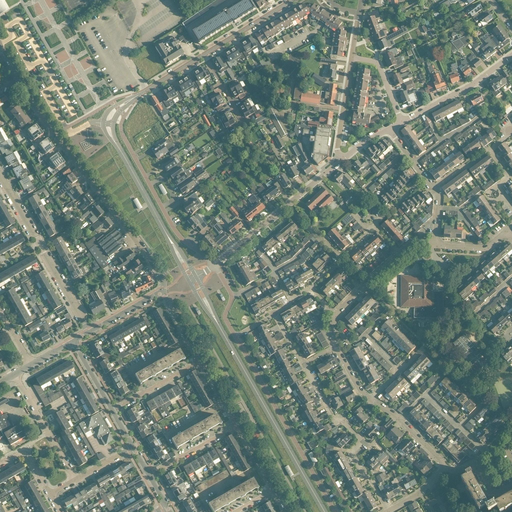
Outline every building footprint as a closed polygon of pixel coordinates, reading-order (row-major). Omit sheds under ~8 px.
[(3,0),(0,0),(0,13),(8,9),(3,0)] [(198,28),(192,32),(193,34),(198,42),(200,44),(202,43),(205,41),(205,40),(208,38),(210,37),(213,35),(215,34),(219,32),(221,31),(224,29),(226,27),(229,25),(231,24),(232,24),(232,23),(234,22),(235,23),(241,20),(241,19),(257,9),(250,0),(244,0),(243,1),(244,2),(245,3),(229,13),(228,11),(227,10),(224,12),(224,13),(225,14),(199,30),(198,29),(198,28)] [(260,8),(265,5),(265,4),(264,3),(265,2),(264,0),(255,0),(260,8)] [(307,16),(310,14),(310,5),(310,7),(307,8),(305,4),(300,7),(300,8),(300,10),(299,11),(304,18),(308,16),(307,16)] [(312,16),(315,19),(320,11),(319,10),(320,9),(320,8),(315,4),(312,8),(310,7),(310,5),(310,14),(312,16)] [(474,17),(473,18),(478,16),(479,15),(478,13),(483,9),(480,6),(476,9),(474,7),(466,12),(468,15),(470,14),(472,17),(473,16),(474,17)] [(300,21),(304,18),(299,11),(297,12),(296,10),(295,10),(291,13),(296,21),(299,19),(300,21)] [(322,12),(320,11),(315,19),(319,21),(323,23),(329,14),(323,10),(322,12)] [(367,19),(370,28),(378,25),(376,19),(380,18),(377,10),(373,12),(368,14),(370,13),(371,18),(367,19)] [(451,18),(462,13),(461,10),(450,16),(451,18)] [(292,23),(296,21),(291,13),(286,16),(286,17),(287,18),(285,19),(290,27),(293,25),(292,23)] [(479,16),(478,16),(473,18),(476,22),(480,19),(482,21),(480,22),(483,26),(488,24),(487,23),(493,19),(491,16),(492,15),(491,13),(488,15),(488,14),(483,17),(481,15),(479,16)] [(325,25),(329,28),(334,20),(332,19),(334,17),(329,14),(323,23),(326,25),(325,25)] [(286,29),(290,27),(285,19),(283,20),(282,19),(281,19),(276,22),(281,30),(285,28),(286,29)] [(336,21),(334,20),(329,28),(333,30),(335,31),(342,28),(340,27),(343,23),(338,20),(337,20),(336,21)] [(278,32),(281,30),(276,22),(272,25),(271,26),(272,27),(271,28),(275,36),(279,34),(278,32)] [(380,30),(378,25),(370,28),(368,30),(369,32),(371,32),(373,36),(375,41),(378,40),(380,39),(387,36),(384,29),(380,30)] [(497,28),(493,30),(494,31),(497,35),(500,33),(502,35),(505,33),(500,26),(497,28)] [(262,30),(268,40),(269,40),(268,38),(271,36),(272,38),(275,36),(271,28),(269,29),(268,27),(267,27),(262,30)] [(334,34),(333,40),(342,41),(343,38),(345,38),(346,38),(346,32),(342,31),(342,28),(335,31),(335,34),(334,34)] [(383,41),(379,43),(382,50),(393,46),(392,46),(390,41),(402,35),(401,34),(404,32),(403,29),(400,30),(384,39),(382,40),(383,41)] [(265,42),(268,40),(262,30),(255,35),(260,43),(264,41),(265,42)] [(192,40),(188,33),(179,38),(181,42),(184,40),(186,44),(192,40)] [(509,38),(505,33),(502,35),(500,33),(497,35),(494,38),(491,40),(497,47),(500,45),(498,42),(501,40),(505,46),(510,42),(508,39),(509,38)] [(176,60),(182,56),(185,54),(181,49),(183,48),(181,45),(179,42),(178,43),(174,37),(173,37),(174,38),(172,40),(171,38),(168,40),(168,41),(162,44),(161,42),(156,45),(157,46),(158,48),(157,49),(167,65),(173,61),(172,60),(175,59),(176,60)] [(462,38),(459,39),(464,46),(463,47),(464,48),(470,43),(465,37),(462,38)] [(489,37),(484,41),(488,45),(485,48),(487,51),(491,56),(496,52),(494,49),(497,47),(491,40),(489,38),(489,37)] [(250,38),(247,41),(253,51),(258,48),(259,50),(260,51),(261,53),(263,51),(262,48),(258,43),(256,44),(252,38),(251,39),(250,38)] [(455,42),(452,43),(457,50),(458,51),(463,47),(464,46),(459,39),(455,42)] [(342,42),(342,41),(333,40),(333,43),(335,43),(335,47),(332,46),(332,50),(343,52),(345,43),(344,42),(342,42)] [(248,54),(253,51),(247,41),(243,43),(243,44),(242,45),(246,51),(243,52),(246,58),(249,56),(248,54)] [(491,56),(487,51),(485,48),(482,50),(476,43),(472,46),(480,56),(482,54),(487,60),(491,56)] [(389,50),(391,54),(384,56),(387,62),(394,59),(393,56),(399,53),(396,47),(389,50)] [(234,48),(230,51),(236,60),(236,61),(237,61),(242,58),(243,60),(246,58),(242,53),(240,54),(236,48),(235,49),(234,48)] [(434,62),(439,60),(434,48),(429,51),(434,62)] [(342,57),(343,52),(332,50),(332,51),(334,51),(333,55),(331,55),(330,58),(332,58),(337,59),(337,56),(342,57)] [(236,60),(230,51),(227,53),(227,54),(226,55),(229,61),(227,62),(230,68),(233,66),(231,63),(236,61),(236,60)] [(290,59),(282,68),(290,75),(298,66),(299,67),(302,63),(291,54),(288,57),(290,59)] [(468,58),(472,64),(476,68),(482,64),(478,59),(477,58),(474,54),(468,58)] [(394,59),(387,62),(389,68),(393,66),(395,65),(397,68),(403,65),(401,60),(400,56),(394,59)] [(218,58),(214,61),(217,66),(221,73),(229,68),(226,63),(223,64),(220,58),(218,59),(218,58)] [(464,68),(461,70),(465,76),(466,76),(466,77),(467,77),(469,75),(468,74),(471,72),(468,67),(470,65),(465,59),(462,62),(461,65),(464,68)] [(430,62),(427,63),(429,68),(428,68),(430,74),(434,83),(431,84),(427,86),(428,88),(430,93),(434,92),(434,91),(436,90),(437,91),(442,89),(437,75),(436,75),(432,66),(430,62)] [(451,70),(452,72),(448,74),(452,84),(460,81),(457,75),(460,74),(456,63),(451,65),(453,69),(451,70)] [(401,73),(410,69),(408,65),(399,69),(401,73)] [(434,65),(432,66),(436,75),(437,75),(442,89),(443,89),(443,90),(447,89),(446,87),(442,77),(441,76),(440,72),(438,72),(438,71),(437,71),(437,69),(435,70),(434,66),(434,65)] [(328,75),(328,78),(336,79),(337,76),(337,75),(337,73),(337,72),(333,71),(333,66),(329,66),(328,75)] [(205,79),(204,79),(205,80),(211,77),(205,67),(203,68),(199,70),(205,79)] [(369,77),(370,74),(370,71),(361,69),(360,73),(358,73),(357,77),(366,79),(367,77),(369,77)] [(204,79),(205,79),(199,70),(195,72),(196,73),(194,74),(198,80),(196,82),(199,87),(202,85),(200,82),(204,79)] [(397,75),(392,77),(394,81),(408,76),(412,74),(411,72),(407,73),(401,76),(400,73),(397,75)] [(315,74),(311,79),(311,80),(322,87),(323,86),(322,86),(326,81),(325,80),(317,75),(315,74)] [(408,76),(394,81),(396,86),(404,83),(403,80),(409,78),(409,79),(413,77),(412,74),(408,76)] [(187,78),(183,80),(189,90),(194,87),(195,89),(198,87),(195,82),(192,84),(188,77),(187,78)] [(358,86),(368,87),(369,81),(366,81),(366,79),(357,77),(357,82),(359,82),(358,86)] [(497,78),(495,80),(501,88),(506,84),(508,88),(511,86),(506,78),(504,80),(501,77),(498,79),(497,78)] [(180,83),(178,84),(182,90),(179,91),(183,97),(186,95),(187,97),(191,94),(191,93),(189,90),(183,80),(179,82),(180,83)] [(501,88),(495,80),(490,84),(493,89),(490,90),(495,97),(500,93),(498,90),(501,88)] [(230,89),(232,93),(243,88),(240,82),(238,83),(237,81),(231,83),(233,86),(230,88),(231,89),(230,89)] [(339,95),(336,94),(338,86),(330,84),(329,93),(339,95)] [(334,106),(337,106),(339,95),(329,93),(322,92),(321,92),(321,96),(317,95),(316,95),(307,93),(303,93),(304,89),(304,87),(296,86),(296,89),(295,89),(294,100),(301,101),(301,102),(319,105),(320,104),(329,105),(334,106)] [(356,89),(355,92),(355,94),(364,95),(364,93),(367,94),(368,87),(358,86),(358,90),(356,89)] [(167,90),(173,100),(178,97),(180,101),(183,99),(178,91),(176,93),(172,87),(171,88),(170,87),(167,90)] [(246,93),(243,88),(232,93),(234,97),(235,97),(236,98),(239,97),(240,99),(245,96),(244,94),(246,93)] [(173,100),(167,90),(163,92),(163,93),(162,94),(166,100),(163,101),(167,107),(169,105),(168,103),(173,100)] [(404,92),(400,94),(401,99),(415,93),(415,94),(418,92),(417,90),(414,91),(408,93),(407,91),(404,92)] [(208,96),(212,104),(223,98),(221,94),(220,95),(219,93),(216,95),(215,92),(208,96)] [(415,93),(401,99),(403,104),(407,102),(408,106),(418,102),(415,94),(415,93)] [(364,97),(364,95),(355,94),(354,98),(356,98),(356,102),(365,104),(366,97),(364,97)] [(480,95),(470,100),(473,106),(474,107),(484,102),(483,99),(480,95)] [(155,96),(150,99),(155,107),(156,106),(163,117),(169,113),(162,102),(160,104),(158,100),(155,96)] [(223,98),(212,104),(215,109),(216,109),(218,111),(223,108),(222,106),(225,104),(224,103),(225,102),(223,98)] [(243,105),(240,107),(241,108),(240,109),(242,113),(252,108),(251,108),(247,100),(242,103),(243,105)] [(459,101),(454,103),(457,111),(459,113),(464,111),(463,108),(459,101)] [(356,102),(355,106),(353,106),(352,110),(358,111),(358,113),(354,113),(353,122),(357,123),(357,125),(365,126),(365,124),(369,125),(370,125),(370,120),(371,115),(365,114),(364,113),(365,104),(356,102)] [(13,114),(16,118),(22,113),(18,107),(19,106),(16,103),(7,110),(11,116),(13,114)] [(448,106),(452,114),(457,111),(454,103),(451,105),(451,104),(449,105),(449,106),(448,106)] [(255,106),(251,108),(252,108),(242,113),(245,117),(245,116),(246,118),(254,113),(256,116),(261,113),(260,110),(258,111),(255,106)] [(288,134),(273,106),(266,110),(281,137),(288,134)] [(447,116),(452,114),(448,106),(443,109),(447,116)] [(475,117),(478,116),(476,111),(472,106),(470,107),(471,110),(475,117)] [(441,110),(440,110),(438,111),(438,112),(441,119),(447,116),(443,109),(441,110)] [(222,124),(233,118),(231,114),(230,114),(229,113),(227,114),(225,112),(220,115),(221,117),(219,118),(222,124)] [(325,119),(332,120),(333,113),(326,112),(323,112),(323,115),(325,116),(325,119)] [(441,119),(438,112),(432,115),(435,119),(436,122),(441,119)] [(22,113),(16,118),(18,121),(20,123),(18,125),(21,128),(27,124),(31,121),(28,117),(27,118),(25,116),(22,113)] [(267,114),(255,121),(258,126),(264,123),(262,121),(264,120),(265,122),(270,119),(267,114)] [(205,115),(202,116),(208,127),(211,126),(205,115)] [(370,125),(373,125),(380,120),(378,116),(372,121),(370,120),(370,125)] [(317,117),(316,122),(319,123),(319,124),(320,124),(320,122),(324,123),(324,125),(325,125),(327,126),(332,126),(332,120),(325,119),(325,118),(320,118),(317,117)] [(233,118),(222,124),(225,129),(235,124),(234,122),(235,122),(233,118)] [(193,132),(201,126),(198,122),(190,128),(193,132)] [(23,131),(28,138),(40,129),(36,125),(31,129),(29,126),(23,131)] [(405,136),(411,132),(408,127),(401,132),(405,136)] [(318,128),(317,131),(314,155),(315,155),(314,157),(314,160),(318,166),(327,159),(327,157),(329,157),(330,148),(329,147),(331,130),(318,128)] [(33,146),(41,140),(40,140),(39,141),(37,139),(43,134),(40,129),(28,138),(31,142),(31,143),(33,146)] [(306,150),(307,151),(308,151),(310,152),(311,143),(313,143),(314,138),(311,138),(312,136),(309,135),(310,130),(304,129),(302,141),(302,142),(303,143),(303,144),(304,145),(305,146),(305,147),(305,148),(306,150)] [(497,136),(495,134),(492,129),(487,133),(492,139),(497,136)] [(226,132),(220,136),(221,139),(230,134),(228,130),(225,131),(226,132)] [(415,136),(411,132),(405,136),(408,141),(415,136)] [(492,139),(487,133),(488,134),(483,138),(488,144),(493,141),(492,139)] [(274,138),(280,149),(285,146),(280,135),(274,138)] [(419,141),(415,136),(408,141),(412,146),(419,141)] [(35,149),(39,153),(52,143),(48,138),(42,142),(41,140),(33,146),(30,148),(33,151),(35,149)] [(477,140),(483,148),(488,144),(483,138),(478,141),(478,140),(477,140)] [(164,154),(165,155),(168,153),(167,152),(168,151),(164,146),(168,143),(165,139),(155,146),(157,149),(153,152),(158,159),(164,154)] [(381,143),(387,150),(394,144),(389,139),(386,141),(385,140),(383,143),(382,142),(381,143)] [(8,156),(13,153),(9,145),(12,144),(9,140),(6,141),(5,141),(5,142),(0,144),(0,149),(3,154),(6,153),(8,156)] [(483,148),(477,140),(472,143),(477,150),(482,146),(483,148)] [(422,146),(419,141),(412,146),(416,151),(422,146)] [(52,143),(39,153),(44,160),(50,156),(51,154),(49,152),(55,148),(52,143)] [(311,163),(301,143),(293,148),(298,156),(300,155),(304,163),(305,164),(302,167),(303,169),(307,175),(308,174),(309,174),(311,173),(311,172),(314,170),(310,165),(311,163)] [(381,143),(378,145),(377,144),(376,145),(382,153),(383,153),(385,151),(387,150),(381,143)] [(472,143),(467,147),(472,154),(477,150),(472,143)] [(498,148),(502,153),(509,148),(505,143),(498,148)] [(383,154),(383,153),(382,153),(376,145),(373,148),(372,147),(371,148),(377,155),(379,157),(383,154)] [(426,151),(422,146),(416,151),(419,156),(426,151)] [(472,154),(467,147),(463,151),(468,157),(472,154)] [(177,148),(169,153),(171,156),(179,151),(177,148)] [(376,157),(377,155),(371,148),(366,153),(368,155),(369,155),(372,158),(375,156),(376,157)] [(511,152),(509,148),(502,153),(505,157),(504,158),(504,159),(511,152)] [(16,152),(13,153),(8,156),(7,157),(5,158),(10,167),(12,165),(13,165),(15,169),(20,165),(16,158),(19,156),(16,152)] [(460,152),(455,156),(460,163),(465,159),(460,152)] [(52,158),(50,156),(44,160),(46,163),(46,162),(50,167),(62,158),(58,153),(52,158)] [(456,166),(460,163),(455,156),(451,160),(456,166)] [(489,156),(484,160),(489,166),(494,163),(489,156)] [(65,163),(62,158),(50,167),(53,171),(51,173),(53,176),(61,170),(59,167),(65,163)] [(169,170),(170,171),(178,166),(177,165),(178,165),(174,159),(164,166),(166,169),(167,171),(168,171),(169,170)] [(358,161),(353,165),(356,169),(361,175),(364,173),(363,172),(361,170),(364,167),(365,166),(367,169),(368,170),(371,168),(377,175),(380,172),(374,165),(370,160),(368,163),(367,162),(365,160),(361,164),(358,161)] [(451,160),(446,163),(451,170),(456,166),(451,160)] [(480,163),(479,163),(484,170),(489,166),(484,160),(482,161),(482,160),(480,162),(480,163)] [(20,177),(22,180),(28,177),(24,169),(26,168),(23,163),(22,164),(20,165),(15,169),(14,169),(13,170),(17,178),(19,177),(20,177)] [(288,168),(293,179),(294,178),(295,179),(298,177),(297,176),(298,176),(297,174),(300,172),(296,166),(294,166),(292,163),(289,165),(290,167),(288,168)] [(446,173),(451,170),(446,163),(441,167),(446,173)] [(479,163),(474,167),(479,173),(484,170),(479,163)] [(170,175),(173,179),(174,180),(174,179),(174,180),(180,177),(179,176),(184,173),(181,169),(183,168),(180,164),(178,166),(173,169),(170,171),(172,174),(170,175)] [(67,167),(58,174),(60,177),(61,176),(63,174),(65,177),(67,175),(71,172),(67,167)] [(441,167),(436,170),(441,177),(446,173),(441,167)] [(470,169),(470,170),(474,177),(479,173),(474,167),(472,168),(470,169)] [(193,173),(196,176),(204,171),(202,168),(193,173)] [(406,172),(402,175),(408,182),(409,181),(408,180),(411,178),(415,174),(411,168),(411,169),(408,172),(406,171),(406,172)] [(188,169),(184,173),(179,176),(180,177),(174,180),(175,180),(174,181),(176,183),(175,184),(176,186),(188,178),(187,177),(190,175),(187,171),(189,170),(188,169)] [(436,181),(441,177),(436,170),(431,174),(436,181)] [(206,174),(204,171),(196,176),(198,180),(206,174)] [(461,174),(466,181),(471,177),(466,171),(461,174)] [(347,173),(344,176),(340,172),(334,178),(339,183),(342,181),(350,189),(353,185),(350,182),(352,179),(347,173)] [(63,189),(58,193),(59,194),(61,196),(66,192),(75,185),(76,184),(75,182),(77,180),(72,174),(66,178),(68,181),(65,184),(63,186),(61,187),(63,189)] [(466,181),(461,174),(459,176),(459,175),(457,177),(456,178),(461,185),(466,181)] [(291,185),(285,175),(277,179),(283,188),(285,187),(286,188),(288,187),(289,187),(291,186),(291,185)] [(355,175),(353,178),(362,188),(362,187),(365,184),(360,178),(359,179),(355,175)] [(398,179),(405,187),(406,185),(405,185),(408,182),(402,175),(400,176),(401,177),(398,179)] [(31,176),(28,177),(22,180),(21,181),(19,182),(24,190),(26,189),(27,189),(29,192),(28,193),(32,191),(35,189),(30,181),(33,180),(31,176)] [(461,185),(456,178),(452,182),(457,188),(461,185)] [(197,185),(192,179),(179,188),(180,188),(181,189),(180,189),(181,190),(180,191),(182,193),(183,193),(183,194),(186,192),(187,192),(197,185)] [(395,184),(401,191),(403,190),(402,189),(405,187),(398,179),(397,181),(398,182),(395,184)] [(270,190),(275,197),(276,196),(277,197),(279,195),(280,194),(281,193),(280,192),(277,188),(280,186),(275,180),(272,182),(271,180),(266,184),(270,190)] [(448,185),(447,185),(452,192),(457,188),(452,182),(450,183),(449,182),(447,184),(448,185)] [(391,187),(392,188),(398,196),(399,195),(399,194),(401,191),(395,184),(394,183),(393,185),(393,186),(391,187)] [(164,196),(165,195),(168,193),(163,184),(159,186),(164,196)] [(374,184),(369,189),(372,192),(373,193),(376,190),(375,189),(377,188),(374,184)] [(76,199),(79,197),(83,194),(78,188),(79,187),(78,187),(77,188),(75,185),(66,192),(73,201),(75,199),(76,199)] [(447,195),(452,192),(447,185),(442,189),(447,195)] [(258,190),(264,198),(266,202),(269,200),(270,201),(271,200),(272,201),(274,199),(274,198),(275,197),(270,190),(267,192),(264,187),(262,187),(258,190)] [(391,187),(387,191),(389,193),(395,200),(396,199),(395,198),(398,196),(392,188),(391,187)] [(312,211),(317,206),(322,211),(334,199),(327,192),(323,188),(306,205),(312,211)] [(32,198),(28,200),(31,205),(40,201),(37,196),(38,195),(36,192),(30,196),(32,198)] [(420,195),(426,202),(431,198),(429,195),(428,196),(425,192),(422,195),(421,194),(420,195)] [(182,202),(186,207),(199,198),(195,193),(182,202)] [(382,193),(377,198),(381,203),(382,202),(385,206),(388,203),(389,204),(390,203),(384,196),(382,193)] [(384,196),(390,203),(393,200),(394,201),(395,200),(389,193),(386,195),(385,194),(384,196)] [(83,211),(90,205),(94,202),(88,194),(81,200),(84,204),(80,207),(83,211)] [(251,203),(253,201),(256,204),(255,205),(257,209),(256,209),(259,213),(260,212),(260,213),(263,211),(262,210),(266,208),(263,205),(261,204),(260,205),(259,203),(260,202),(259,201),(256,197),(254,195),(249,200),(251,203)] [(416,196),(415,198),(421,205),(424,203),(424,204),(426,202),(420,195),(417,197),(416,196)] [(480,206),(486,201),(483,196),(476,201),(480,206)] [(344,201),(348,206),(353,201),(348,197),(344,201)] [(138,210),(142,208),(137,198),(133,201),(138,210)] [(185,209),(184,209),(186,213),(187,212),(188,213),(190,212),(191,213),(192,215),(204,205),(199,198),(186,207),(184,208),(185,209)] [(411,199),(410,200),(416,207),(419,210),(421,208),(421,207),(422,206),(421,205),(415,198),(412,200),(411,199)] [(31,205),(34,211),(43,206),(46,204),(43,199),(40,201),(31,205)] [(212,199),(206,205),(208,208),(214,203),(212,199)] [(406,202),(405,203),(412,210),(412,211),(416,207),(410,200),(407,203),(406,202)] [(255,216),(259,213),(256,209),(257,209),(255,205),(256,204),(253,201),(251,203),(253,205),(248,208),(248,209),(255,216)] [(490,206),(486,201),(480,206),(483,211),(490,206)] [(405,203),(400,207),(403,210),(408,216),(411,213),(411,212),(410,211),(412,210),(405,203)] [(43,206),(34,211),(37,216),(46,211),(43,206)] [(93,216),(89,219),(93,224),(95,222),(98,220),(99,219),(98,218),(104,213),(98,206),(95,209),(92,211),(90,213),(93,216)] [(490,206),(483,211),(487,215),(493,210),(490,206)] [(0,215),(1,217),(8,213),(5,207),(0,210),(0,215)] [(244,215),(246,217),(249,221),(250,221),(252,220),(252,218),(255,216),(248,209),(246,210),(244,209),(241,211),(244,214),(244,215)] [(37,216),(41,221),(49,217),(49,216),(51,215),(48,210),(46,211),(37,216)] [(68,210),(63,213),(70,223),(75,219),(69,211),(68,210)] [(80,215),(82,219),(89,213),(87,210),(80,215)] [(497,215),(493,210),(487,215),(490,220),(497,215)] [(238,230),(231,222),(223,212),(220,215),(224,220),(225,219),(225,220),(231,227),(228,229),(232,235),(238,230)] [(1,217),(4,222),(11,218),(8,213),(1,217)] [(354,219),(351,215),(350,214),(345,218),(349,223),(352,221),(354,219)] [(194,217),(189,222),(189,223),(191,226),(192,226),(193,227),(192,227),(194,229),(195,229),(196,228),(198,230),(199,229),(201,231),(200,232),(200,233),(204,229),(207,226),(202,220),(200,222),(197,220),(200,217),(198,215),(194,217)] [(501,220),(497,215),(490,220),(494,225),(501,220)] [(49,217),(41,221),(44,227),(52,222),(49,217)] [(238,230),(243,226),(239,220),(237,218),(236,217),(231,222),(238,230)] [(7,228),(10,226),(14,224),(11,218),(4,222),(7,228)] [(101,229),(105,226),(107,229),(113,224),(108,218),(102,223),(100,220),(98,222),(95,225),(97,228),(99,227),(101,229)] [(385,230),(393,223),(391,221),(392,220),(390,218),(387,220),(387,221),(383,225),(382,224),(379,227),(382,230),(383,228),(385,230)] [(213,242),(218,247),(228,238),(225,235),(226,233),(217,223),(215,219),(209,224),(212,228),(214,227),(221,235),(216,239),(213,242)] [(414,223),(416,225),(417,224),(420,227),(424,224),(419,219),(414,223)] [(293,231),(295,233),(297,231),(299,229),(303,226),(297,221),(294,223),(293,222),(290,224),(289,223),(288,224),(293,231)] [(47,232),(55,227),(58,226),(56,223),(54,225),(52,222),(44,227),(47,232)] [(357,230),(361,227),(359,224),(358,223),(355,226),(352,228),(356,231),(357,230)] [(389,234),(395,229),(397,228),(393,223),(385,230),(389,234)] [(284,229),(289,235),(290,236),(292,235),(293,237),(296,235),(295,233),(293,231),(288,224),(286,226),(287,227),(284,229)] [(416,225),(414,227),(413,228),(417,232),(421,229),(420,227),(417,224),(416,225)] [(55,227),(47,232),(50,237),(58,233),(55,228),(58,226),(55,227)] [(392,239),(399,233),(402,230),(398,226),(397,228),(395,229),(389,234),(392,239)] [(332,239),(338,233),(341,231),(337,227),(328,234),(330,236),(329,237),(328,238),(330,239),(331,239),(332,239)] [(280,233),(285,239),(286,240),(288,238),(287,237),(289,235),(284,229),(283,228),(282,229),(282,230),(280,233)] [(115,230),(105,238),(89,250),(102,270),(108,266),(107,266),(104,261),(109,257),(121,248),(118,244),(123,240),(115,230)] [(279,231),(274,235),(280,242),(281,244),(283,242),(282,241),(285,239),(280,233),(279,231)] [(463,231),(457,231),(456,239),(465,239),(466,233),(463,233),(463,231)] [(335,243),(342,237),(338,233),(332,239),(335,243)] [(402,237),(399,233),(392,239),(396,243),(402,237)] [(15,238),(19,245),(25,242),(21,234),(15,238)] [(85,245),(89,250),(105,238),(102,234),(95,239),(94,237),(85,245)] [(211,234),(203,240),(211,250),(216,246),(217,247),(218,247),(213,242),(216,239),(211,234)] [(280,242),(274,235),(270,239),(277,247),(279,246),(278,244),(280,242)] [(344,235),(342,237),(335,243),(339,247),(348,239),(344,235)] [(376,235),(371,239),(378,247),(379,248),(385,243),(379,235),(377,237),(376,235)] [(402,237),(396,243),(400,247),(405,242),(406,243),(409,240),(405,235),(402,237)] [(52,242),(55,248),(64,243),(61,237),(52,242)] [(14,248),(19,245),(15,238),(9,241),(14,248)] [(275,249),(277,247),(270,239),(265,242),(271,250),(274,248),(275,249)] [(351,243),(348,239),(339,247),(343,251),(351,243)] [(371,239),(367,243),(373,249),(374,251),(378,247),(371,239)] [(9,241),(4,244),(8,251),(14,248),(9,241)] [(265,242),(261,246),(263,249),(262,250),(264,253),(265,253),(266,252),(267,254),(269,252),(270,253),(272,251),(271,250),(265,242)] [(67,248),(64,243),(55,248),(59,253),(67,248)] [(363,246),(369,253),(371,255),(375,252),(373,249),(367,243),(363,246)] [(0,249),(3,254),(8,251),(4,244),(0,246),(0,249)] [(502,244),(500,246),(507,254),(511,250),(511,245),(511,244),(509,246),(507,244),(504,246),(502,244)] [(371,255),(369,253),(363,246),(361,248),(359,247),(358,248),(365,257),(367,259),(371,255)] [(500,250),(498,252),(503,258),(507,254),(500,246),(498,247),(500,250)] [(59,253),(62,258),(70,254),(67,248),(59,253)] [(359,258),(361,260),(361,261),(365,257),(358,248),(354,252),(359,258)] [(116,267),(118,266),(120,268),(128,263),(132,260),(131,259),(135,256),(131,251),(123,256),(126,260),(124,261),(121,258),(113,263),(116,267)] [(307,251),(302,255),(306,259),(311,255),(310,254),(307,251)] [(322,254),(320,256),(327,264),(332,260),(325,253),(324,252),(322,254)] [(357,264),(361,260),(359,258),(354,252),(350,255),(352,258),(349,260),(352,264),(355,261),(357,264)] [(495,254),(493,252),(491,253),(499,262),(503,258),(498,252),(495,254)] [(499,262),(491,253),(489,255),(491,258),(489,260),(494,266),(496,268),(500,264),(499,262)] [(73,259),(70,254),(62,258),(65,264),(73,259)] [(301,259),(298,261),(300,264),(301,265),(305,263),(306,259),(302,255),(300,257),(301,259)] [(378,255),(374,259),(376,261),(380,265),(384,262),(381,259),(381,258),(378,255)] [(33,256),(27,259),(31,266),(37,263),(33,256)] [(320,256),(320,257),(319,259),(318,258),(316,260),(323,268),(327,264),(320,256)] [(243,261),(235,266),(238,271),(249,265),(250,264),(248,261),(246,258),(242,259),(243,261)] [(26,270),(31,266),(27,259),(22,262),(26,270)] [(65,264),(68,269),(76,264),(73,259),(65,264)] [(133,263),(135,265),(133,266),(127,271),(125,272),(127,275),(128,274),(133,277),(137,274),(140,272),(144,269),(140,264),(137,260),(133,263)] [(319,272),(323,268),(316,260),(314,262),(315,263),(312,265),(319,272)] [(484,260),(482,261),(489,270),(494,266),(489,260),(486,262),(484,260)] [(482,261),(480,263),(482,266),(480,268),(487,276),(491,272),(489,270),(482,261)] [(20,273),(26,270),(22,262),(16,265),(20,273)] [(68,269),(71,274),(83,267),(82,267),(79,269),(77,267),(82,264),(80,262),(76,264),(68,269)] [(15,276),(20,273),(16,265),(11,269),(15,276)] [(249,265),(238,271),(241,276),(249,271),(252,270),(249,265)] [(87,275),(83,267),(71,274),(74,280),(77,278),(78,280),(87,275)] [(306,268),(303,269),(305,273),(309,281),(311,280),(311,279),(314,277),(312,272),(309,268),(307,270),(306,268)] [(340,268),(336,272),(343,279),(344,280),(346,278),(345,277),(347,275),(340,268)] [(11,269),(5,272),(9,279),(15,276),(11,269)] [(475,276),(480,282),(485,278),(477,270),(475,271),(477,274),(475,276)] [(240,278),(240,279),(241,281),(242,281),(243,281),(255,274),(254,272),(253,272),(252,273),(250,274),(249,271),(241,276),(241,277),(240,278)] [(0,275),(4,282),(9,279),(5,272),(0,274),(0,275)] [(341,281),(343,279),(336,272),(332,276),(340,284),(342,282),(341,281)] [(510,276),(508,273),(507,272),(502,275),(506,280),(510,276)] [(35,277),(38,283),(45,278),(42,273),(35,277)] [(308,282),(309,281),(305,273),(302,274),(301,273),(299,274),(305,284),(304,282),(307,280),(308,282)] [(147,282),(142,284),(145,290),(148,289),(148,288),(153,285),(150,277),(149,278),(147,274),(142,276),(143,279),(146,279),(147,282)] [(253,275),(243,281),(246,286),(254,281),(258,279),(257,280),(255,277),(257,276),(255,274),(253,275)] [(305,284),(299,274),(300,276),(297,277),(296,276),(294,277),(295,278),(300,287),(305,284)] [(292,278),(289,280),(295,290),(300,287),(295,278),(294,277),(293,276),(291,277),(292,278)] [(327,280),(336,288),(335,287),(337,285),(338,286),(340,284),(332,276),(328,280),(327,280)] [(402,307),(402,308),(414,308),(433,308),(433,299),(433,279),(432,279),(432,276),(431,276),(421,276),(414,276),(402,276),(401,280),(401,294),(401,296),(404,296),(404,298),(403,298),(403,299),(401,299),(401,300),(401,304),(401,307),(402,307)] [(470,276),(468,278),(476,286),(480,282),(475,276),(472,278),(470,276)] [(49,284),(45,278),(38,283),(41,288),(49,284)] [(275,278),(270,281),(273,286),(278,283),(275,278)] [(474,293),(471,290),(476,286),(468,278),(466,279),(468,282),(466,284),(473,293),(474,293)] [(498,279),(493,283),(497,288),(502,284),(498,279)] [(290,292),(295,290),(289,280),(287,281),(288,282),(285,284),(290,292)] [(334,290),(336,288),(327,280),(324,282),(325,283),(324,285),(331,291),(333,289),(334,290)] [(132,282),(128,284),(131,289),(134,288),(136,293),(141,291),(142,291),(143,292),(145,290),(142,284),(141,282),(137,284),(137,283),(133,285),(132,282)] [(41,288),(44,294),(52,289),(49,284),(41,288)] [(131,289),(128,284),(124,286),(125,288),(123,288),(124,291),(120,293),(123,299),(124,300),(127,298),(127,297),(130,295),(128,290),(131,289)] [(459,286),(469,297),(473,293),(466,284),(463,286),(461,284),(459,286)] [(328,293),(331,291),(324,285),(323,286),(324,287),(321,290),(328,296),(330,294),(328,293)] [(459,286),(457,287),(459,290),(457,292),(465,301),(469,297),(467,294),(459,286)] [(279,291),(277,292),(276,292),(281,300),(282,299),(282,298),(285,296),(280,288),(278,289),(279,291)] [(6,293),(9,299),(16,295),(13,289),(6,293)] [(55,295),(52,289),(44,294),(47,299),(55,295)] [(105,308),(102,304),(101,301),(105,299),(104,297),(100,290),(95,292),(91,295),(96,304),(94,305),(90,308),(94,315),(105,308)] [(112,304),(119,301),(114,291),(108,294),(112,304)] [(270,294),(271,295),(276,303),(275,302),(278,300),(279,301),(281,300),(276,292),(273,294),(273,293),(270,294)] [(435,299),(433,299),(433,308),(414,308),(414,309),(414,318),(415,318),(420,318),(420,319),(426,319),(426,318),(431,318),(431,319),(437,319),(437,318),(443,318),(443,308),(444,300),(443,300),(443,292),(444,292),(434,292),(435,292),(435,299)] [(16,295),(9,299),(13,304),(20,300),(16,295)] [(47,299),(51,305),(58,300),(55,295),(47,299)] [(271,306),(276,303),(271,295),(268,297),(268,295),(265,297),(266,298),(271,306)] [(372,307),(372,306),(376,303),(369,295),(366,298),(364,297),(363,299),(364,300),(365,299),(372,307)] [(302,298),(299,300),(305,312),(308,311),(307,309),(309,308),(305,299),(304,297),(302,298)] [(305,299),(309,308),(310,309),(313,308),(312,306),(315,305),(310,297),(305,299)] [(263,298),(260,299),(266,309),(271,306),(266,298),(264,300),(263,298)] [(256,302),(255,302),(261,312),(266,309),(260,299),(258,301),(259,302),(256,304),(256,302)] [(361,303),(368,310),(372,307),(365,299),(364,300),(362,302),(361,301),(359,302),(360,304),(361,303)] [(13,304),(16,310),(23,306),(20,300),(13,304)] [(58,300),(51,305),(54,310),(61,306),(58,300)] [(303,313),(305,312),(299,300),(298,300),(300,302),(295,305),(300,315),(303,313)] [(254,305),(251,306),(256,315),(261,312),(255,302),(253,303),(254,305)] [(357,307),(364,314),(368,310),(361,303),(360,304),(358,306),(357,305),(355,306),(356,308),(357,307)] [(295,305),(290,308),(291,309),(296,318),(299,316),(298,316),(300,315),(300,313),(295,305)] [(16,310),(19,315),(26,311),(23,306),(16,310)] [(357,307),(356,308),(355,309),(353,308),(351,310),(353,311),(360,318),(364,314),(357,307)] [(156,318),(163,314),(160,309),(153,313),(156,318)] [(287,310),(285,311),(290,319),(292,317),(294,320),(295,322),(297,320),(296,318),(291,309),(288,311),(287,310)] [(373,316),(377,320),(381,316),(382,318),(388,312),(386,310),(380,315),(376,312),(373,316)] [(22,321),(29,317),(26,311),(19,315),(22,321)] [(289,323),(291,322),(290,319),(285,311),(284,312),(284,313),(281,315),(285,323),(288,322),(289,323)] [(356,322),(360,318),(353,311),(351,313),(349,312),(347,314),(349,315),(356,322)] [(62,323),(65,329),(72,326),(69,320),(72,319),(69,313),(64,316),(66,319),(67,321),(62,323),(61,321),(60,320),(62,323)] [(317,316),(320,321),(326,317),(322,313),(317,316)] [(510,321),(511,318),(507,313),(502,316),(510,325),(511,323),(510,321)] [(166,320),(163,314),(156,318),(159,324),(166,320)] [(345,316),(344,318),(345,319),(346,319),(350,323),(348,326),(352,329),(354,327),(352,326),(354,324),(356,322),(349,315),(347,317),(345,316)] [(310,320),(311,322),(313,325),(320,321),(317,316),(310,320)] [(502,316),(498,320),(503,326),(506,324),(508,327),(510,325),(502,316)] [(32,322),(29,317),(22,321),(25,326),(32,322)] [(49,317),(45,320),(47,323),(52,332),(56,330),(58,332),(60,331),(61,332),(65,330),(64,329),(65,329),(62,323),(60,320),(56,323),(55,321),(52,322),(49,317)] [(388,320),(389,320),(382,327),(386,331),(393,324),(391,322),(392,320),(390,318),(388,320)] [(142,319),(136,322),(140,329),(146,326),(142,319)] [(31,331),(39,327),(47,323),(45,320),(41,322),(40,320),(28,327),(31,331)] [(169,325),(166,320),(159,324),(162,329),(169,325)] [(498,320),(493,324),(501,333),(503,331),(501,329),(503,326),(498,320)] [(134,332),(140,329),(136,322),(131,325),(134,332)] [(269,322),(258,328),(261,334),(268,330),(266,327),(270,324),(269,322)] [(40,336),(35,339),(39,345),(43,342),(50,338),(47,332),(51,330),(52,332),(47,323),(39,327),(43,334),(39,336),(40,336)] [(393,324),(386,331),(390,335),(398,327),(396,325),(395,326),(393,324)] [(499,335),(501,333),(493,324),(489,328),(494,334),(497,332),(499,335)] [(131,325),(125,328),(129,335),(134,332),(131,325)] [(172,331),(169,325),(162,329),(165,335),(172,331)] [(400,328),(398,327),(390,335),(393,339),(401,332),(399,330),(400,328)] [(123,338),(129,335),(125,328),(120,331),(123,338)] [(261,334),(257,336),(260,341),(263,340),(270,336),(274,334),(273,331),(269,334),(267,331),(268,330),(261,334)] [(125,340),(123,338),(120,331),(114,335),(118,341),(119,343),(125,340)] [(168,340),(175,336),(172,331),(165,335),(168,340)] [(397,343),(406,334),(404,333),(402,334),(401,332),(393,339),(397,343)] [(299,335),(294,338),(295,340),(296,340),(298,343),(306,338),(308,337),(306,334),(303,336),(302,333),(299,335)] [(407,336),(406,334),(397,343),(401,346),(408,339),(406,337),(407,336)] [(114,335),(109,338),(112,344),(118,341),(114,335)] [(326,341),(323,335),(318,338),(321,344),(326,341)] [(178,342),(175,336),(168,340),(171,346),(178,342)] [(277,339),(276,336),(272,339),(270,336),(263,340),(266,345),(277,339)] [(306,338),(298,343),(299,343),(301,345),(300,346),(301,348),(309,344),(306,338)] [(263,347),(266,352),(276,346),(274,343),(278,341),(277,339),(266,345),(263,347)] [(401,346),(405,350),(413,342),(412,340),(410,341),(408,339),(401,346)] [(99,346),(98,343),(96,341),(91,344),(92,347),(90,347),(90,348),(89,349),(90,351),(91,351),(92,351),(93,353),(103,347),(102,345),(99,346)] [(329,346),(328,343),(326,341),(321,344),(324,349),(329,346)] [(413,342),(405,350),(409,354),(416,347),(414,345),(415,343),(413,342)] [(354,350),(350,352),(352,355),(350,356),(351,358),(362,352),(360,349),(362,347),(360,343),(353,347),(354,350)] [(312,349),(309,344),(301,348),(302,350),(303,350),(305,353),(312,349)] [(278,349),(276,346),(266,352),(269,357),(283,349),(282,347),(278,349)] [(101,356),(102,355),(104,358),(110,354),(107,349),(106,348),(104,349),(103,347),(93,353),(97,358),(100,356),(100,357),(101,356)] [(283,349),(275,354),(278,359),(285,355),(286,354),(284,351),(287,350),(286,348),(286,347),(283,349)] [(312,349),(305,353),(306,356),(305,356),(307,359),(315,354),(317,353),(315,350),(313,351),(312,349)] [(171,355),(165,359),(169,367),(170,367),(171,368),(170,367),(179,362),(184,359),(185,360),(180,350),(174,354),(173,353),(174,354),(172,355),(171,354),(171,355)] [(511,357),(505,350),(501,355),(508,363),(511,359),(511,357)] [(364,357),(362,352),(351,358),(352,360),(354,359),(355,362),(364,357)] [(113,359),(110,354),(104,358),(106,360),(104,361),(103,361),(103,362),(100,364),(102,369),(110,365),(108,361),(113,359)] [(292,358),(290,356),(286,358),(285,355),(278,359),(275,360),(278,365),(281,364),(292,358)] [(419,359),(427,366),(431,362),(424,355),(421,357),(419,356),(418,358),(419,359)] [(330,358),(327,360),(332,368),(331,367),(336,364),(339,363),(336,358),(334,359),(332,356),(330,357),(330,358)] [(355,365),(356,367),(367,361),(364,357),(355,362),(357,364),(355,365)] [(292,358),(281,364),(278,366),(280,371),(280,372),(291,365),(289,362),(293,360),(292,358)] [(168,368),(169,367),(165,359),(158,363),(157,362),(157,363),(155,364),(155,363),(155,364),(150,367),(155,376),(168,368),(168,369),(169,369),(168,368)] [(265,359),(262,361),(263,362),(260,364),(262,368),(268,364),(265,359)] [(414,362),(415,363),(416,363),(423,370),(427,366),(419,359),(417,361),(416,360),(414,362)] [(324,362),(322,363),(326,371),(332,368),(327,360),(327,361),(325,363),(324,362)] [(70,361),(64,364),(68,371),(70,374),(76,371),(70,361)] [(369,366),(367,361),(356,367),(358,369),(359,369),(361,371),(363,370),(369,366)] [(321,374),(326,371),(322,363),(322,364),(319,366),(319,365),(316,366),(321,374)] [(410,366),(411,367),(412,367),(419,374),(423,370),(416,363),(415,363),(413,365),(412,364),(410,366)] [(64,364),(59,367),(63,374),(68,371),(64,364)] [(369,366),(363,370),(365,373),(363,374),(364,376),(366,375),(374,370),(373,367),(375,366),(374,364),(372,365),(369,366)] [(106,374),(108,373),(115,369),(114,366),(112,368),(110,365),(102,369),(106,374)] [(291,365),(280,372),(283,377),(296,369),(295,367),(291,369),(290,366),(291,366),(291,365)] [(59,367),(53,370),(57,377),(63,374),(59,367)] [(154,376),(155,376),(150,367),(144,371),(143,370),(143,371),(141,372),(141,371),(141,372),(136,375),(135,376),(140,385),(141,385),(140,384),(154,376),(154,377),(155,377),(154,376)] [(406,370),(408,371),(408,370),(415,378),(419,374),(412,367),(411,367),(410,369),(408,368),(406,370)] [(122,372),(118,374),(115,369),(108,373),(109,375),(112,380),(120,376),(125,373),(127,371),(126,368),(121,371),(122,372)] [(296,369),(283,377),(286,382),(289,380),(296,377),(294,374),(294,373),(298,371),(296,369)] [(53,370),(48,373),(52,381),(53,383),(56,381),(54,379),(57,377),(53,370)] [(374,370),(366,375),(367,377),(366,379),(367,381),(369,380),(368,379),(377,374),(374,370)] [(408,370),(408,371),(406,373),(404,372),(402,373),(404,375),(411,382),(413,384),(417,380),(415,378),(408,370)] [(438,378),(439,378),(440,380),(448,372),(446,370),(438,378)] [(191,381),(198,377),(195,371),(188,375),(191,381)] [(377,374),(368,379),(369,380),(370,382),(369,384),(370,385),(370,386),(372,384),(371,384),(379,379),(380,380),(383,379),(381,375),(382,374),(381,372),(380,373),(377,374)] [(42,377),(46,384),(52,381),(48,373),(42,377)] [(123,381),(120,376),(112,380),(115,385),(123,381)] [(397,380),(404,387),(408,383),(401,376),(398,379),(397,378),(395,379),(396,381),(397,380)] [(442,387),(443,389),(451,382),(449,381),(451,379),(448,376),(441,383),(444,385),(442,387)] [(38,383),(40,385),(41,387),(46,384),(42,377),(37,380),(38,383)] [(194,386),(201,382),(198,377),(191,381),(194,386)] [(289,380),(292,386),(302,379),(301,377),(297,380),(296,377),(289,380)] [(335,386),(340,383),(344,381),(342,377),(338,380),(336,381),(333,382),(335,386)] [(72,383),(75,388),(83,384),(80,378),(72,383)] [(435,382),(431,378),(427,382),(431,386),(435,382)] [(293,392),(296,390),(302,386),(301,383),(305,381),(303,379),(302,379),(292,386),(290,387),(293,392)] [(391,383),(393,384),(400,391),(404,387),(397,380),(396,381),(395,382),(393,381),(391,383)] [(123,381),(115,385),(118,391),(126,386),(124,384),(123,381)] [(194,394),(198,392),(205,388),(201,382),(194,386),(191,388),(194,394)] [(452,383),(451,382),(443,389),(445,391),(448,389),(450,391),(456,385),(453,382),(452,383)] [(86,389),(83,384),(75,388),(79,394),(86,389)] [(387,387),(389,388),(396,395),(400,391),(393,384),(391,386),(389,385),(387,387)] [(450,391),(447,394),(449,396),(450,396),(452,398),(459,391),(458,389),(459,388),(456,385),(450,391)] [(126,386),(118,391),(121,396),(125,394),(126,394),(126,393),(127,392),(129,395),(135,392),(132,387),(127,390),(126,386)] [(176,397),(182,394),(180,390),(177,386),(171,389),(176,397)] [(304,389),(302,386),(296,390),(299,396),(309,390),(308,387),(304,389)] [(343,391),(340,393),(343,400),(346,398),(348,403),(356,398),(352,391),(350,387),(343,391)] [(198,392),(201,397),(208,393),(205,388),(198,392)] [(387,390),(385,389),(384,391),(385,392),(386,392),(391,398),(389,400),(393,403),(397,399),(394,397),(396,395),(389,388),(387,390)] [(79,394),(82,399),(89,395),(86,389),(79,394)] [(171,389),(165,393),(169,401),(176,397),(171,389)] [(278,396),(280,399),(286,396),(283,390),(280,392),(281,394),(278,396)] [(299,396),(295,397),(298,403),(302,401),(301,401),(309,396),(308,397),(307,394),(311,392),(309,390),(299,396)] [(459,391),(452,398),(454,400),(456,397),(458,400),(465,393),(462,391),(461,392),(459,391)] [(413,396),(417,400),(421,396),(417,392),(413,396)] [(159,396),(163,404),(169,401),(165,393),(159,396)] [(201,404),(211,399),(208,393),(201,397),(202,400),(201,401),(202,403),(201,404)] [(465,393),(458,400),(456,402),(458,404),(460,406),(468,399),(466,398),(468,396),(465,393)] [(92,400),(89,395),(82,399),(85,405),(92,400)] [(153,400),(157,408),(160,413),(161,414),(165,412),(166,414),(167,414),(169,413),(166,408),(163,404),(159,396),(153,400)] [(303,407),(314,401),(316,399),(315,397),(311,400),(309,396),(301,401),(302,401),(303,400),(305,405),(303,407)] [(326,399),(330,405),(333,403),(336,410),(343,406),(339,397),(335,399),(334,397),(333,398),(332,396),(326,399)] [(417,400),(413,396),(409,400),(413,404),(417,400)] [(204,407),(205,409),(207,408),(214,404),(211,399),(201,404),(203,407),(204,406),(204,407)] [(425,399),(421,402),(425,406),(425,407),(426,407),(430,403),(428,402),(425,399)] [(469,400),(468,399),(460,406),(462,408),(461,409),(464,411),(467,408),(473,402),(470,399),(469,400)] [(85,405),(88,410),(95,406),(92,400),(85,405)] [(146,403),(151,411),(157,408),(153,400),(146,403)] [(189,404),(190,405),(192,409),(198,406),(194,401),(189,404)] [(305,412),(305,413),(313,408),(311,405),(315,403),(314,401),(303,407),(306,412),(305,412)] [(476,405),(473,402),(467,408),(469,411),(467,413),(469,415),(476,408),(475,406),(476,405)] [(362,405),(354,414),(356,417),(353,420),(357,424),(356,425),(357,424),(360,427),(370,417),(369,417),(367,419),(360,413),(363,410),(361,407),(363,406),(362,405)] [(486,413),(490,409),(486,405),(482,409),(486,413)] [(99,411),(95,406),(88,410),(91,416),(99,411)] [(129,418),(130,417),(130,418),(137,413),(140,412),(138,410),(136,411),(134,406),(128,409),(129,411),(127,412),(127,413),(129,418)] [(201,412),(198,406),(192,409),(195,415),(201,412)] [(412,420),(419,414),(421,411),(417,407),(409,415),(411,416),(409,417),(412,420)] [(305,413),(308,418),(319,412),(317,410),(313,412),(312,409),(313,408),(305,413)] [(486,413),(482,409),(478,413),(482,418),(486,413)] [(0,438),(2,438),(5,440),(8,445),(10,444),(11,445),(25,437),(22,431),(24,430),(22,427),(20,428),(19,425),(14,428),(6,414),(2,416),(0,411),(0,438)] [(57,421),(64,417),(61,411),(54,415),(57,421)] [(320,414),(319,412),(308,418),(311,423),(318,419),(317,419),(316,416),(320,414)] [(139,419),(141,422),(147,418),(148,418),(152,416),(150,413),(149,414),(146,416),(145,414),(144,414),(139,416),(137,413),(130,418),(133,423),(136,421),(137,421),(137,420),(139,419)] [(473,417),(474,418),(476,420),(478,422),(482,418),(478,413),(473,417)] [(97,414),(79,424),(81,428),(85,434),(91,431),(93,435),(95,434),(97,437),(98,440),(100,438),(103,442),(104,446),(106,445),(113,440),(114,440),(113,439),(109,433),(110,433),(111,433),(104,420),(101,421),(100,419),(97,414)] [(421,416),(419,414),(412,420),(415,423),(416,422),(418,423),(425,416),(423,414),(421,416)] [(208,419),(201,423),(206,431),(207,431),(207,432),(208,432),(207,431),(216,426),(221,423),(221,424),(222,424),(216,415),(210,418),(210,417),(210,418),(208,419),(208,418),(208,419)] [(418,423),(419,425),(418,426),(421,429),(427,422),(429,420),(427,418),(425,416),(418,423)] [(499,427),(501,425),(502,427),(505,424),(498,416),(495,419),(494,417),(492,419),(499,427)] [(57,421),(60,426),(67,422),(64,417),(57,421)] [(314,428),(322,424),(321,424),(320,424),(319,421),(323,419),(321,417),(317,419),(318,419),(311,423),(314,428)] [(148,418),(147,418),(141,422),(142,425),(140,426),(140,425),(139,426),(136,428),(139,433),(147,429),(150,427),(148,424),(150,423),(149,420),(148,418)] [(393,421),(391,418),(384,425),(386,428),(393,421)] [(492,423),(490,426),(496,432),(499,429),(498,428),(499,427),(492,419),(490,421),(492,423)] [(443,424),(444,425),(447,428),(451,424),(447,420),(443,424)] [(60,426),(64,432),(68,429),(70,428),(67,422),(60,426)] [(369,422),(365,427),(368,430),(366,433),(372,439),(379,431),(378,431),(380,429),(380,428),(377,425),(375,425),(374,426),(373,426),(369,422)] [(427,422),(421,429),(424,432),(425,430),(426,432),(434,424),(432,423),(430,425),(427,422)] [(205,432),(206,431),(201,423),(194,427),(194,426),(194,427),(192,428),(191,428),(192,429),(187,432),(191,440),(200,435),(205,432),(205,433),(205,432)] [(322,424),(314,428),(314,429),(315,428),(318,433),(323,430),(325,433),(324,433),(331,430),(332,429),(329,424),(323,427),(322,424)] [(436,426),(434,424),(426,432),(428,433),(426,434),(429,437),(436,431),(434,428),(436,426)] [(455,428),(451,424),(447,428),(451,432),(452,433),(456,429),(455,428)] [(486,426),(484,428),(491,435),(492,434),(494,435),(496,432),(490,426),(489,424),(486,427),(486,426)] [(396,427),(387,436),(390,439),(391,438),(396,443),(398,445),(400,443),(398,441),(403,435),(402,436),(398,431),(398,430),(396,427)] [(484,432),(482,434),(488,441),(491,438),(490,436),(491,435),(484,428),(482,430),(484,432)] [(60,433),(64,439),(71,435),(68,429),(64,432),(60,433)] [(147,429),(139,433),(142,439),(145,437),(152,433),(151,430),(148,432),(147,429)] [(433,439),(435,440),(442,433),(440,431),(438,429),(436,431),(429,437),(432,440),(433,439)] [(342,436),(341,438),(346,444),(350,440),(341,430),(339,432),(342,436)] [(191,440),(187,432),(180,435),(180,434),(180,435),(178,436),(177,436),(178,437),(173,440),(173,439),(172,440),(177,449),(177,448),(191,440),(191,441),(191,440)] [(152,433),(145,437),(146,439),(146,440),(146,441),(147,442),(148,442),(149,444),(156,440),(159,439),(162,437),(164,436),(162,433),(158,435),(155,437),(153,435),(152,433)] [(438,446),(444,439),(442,437),(444,435),(442,433),(435,440),(436,442),(435,443),(438,446)] [(488,441),(482,434),(479,437),(477,434),(475,436),(482,444),(484,442),(485,443),(488,441)] [(74,440),(71,435),(64,439),(67,444),(74,440)] [(225,439),(228,445),(235,441),(232,435),(225,439)] [(346,444),(341,438),(336,443),(342,448),(346,444)] [(443,448),(445,451),(452,444),(450,442),(452,440),(450,438),(442,445),(444,447),(443,448)] [(67,444),(70,450),(77,446),(74,440),(67,444)] [(156,440),(149,444),(149,445),(148,445),(148,446),(149,448),(150,448),(151,448),(152,450),(151,450),(159,446),(156,440)] [(403,456),(405,459),(412,452),(410,450),(412,448),(411,447),(413,445),(408,440),(402,445),(400,443),(398,445),(393,450),(396,453),(400,449),(405,454),(403,456)] [(238,446),(235,441),(228,445),(229,447),(226,449),(227,452),(231,450),(238,446)] [(318,445),(309,442),(307,443),(311,450),(312,450),(318,446),(318,445)] [(452,444),(445,451),(448,454),(450,452),(451,454),(458,447),(456,445),(457,444),(455,442),(452,444)] [(471,442),(467,446),(472,450),(476,446),(471,442)] [(70,450),(73,455),(80,451),(77,446),(70,450)] [(155,455),(162,451),(159,446),(151,450),(151,452),(152,453),(153,454),(154,453),(155,455)] [(241,452),(238,446),(231,450),(234,456),(241,452)] [(451,454),(452,455),(451,456),(454,459),(460,453),(458,450),(460,448),(458,447),(451,454)] [(327,451),(326,453),(327,455),(330,457),(331,459),(333,460),(336,459),(337,461),(344,457),(341,451),(337,454),(336,452),(334,453),(333,452),(334,449),(327,448),(327,451)] [(382,451),(375,457),(381,464),(383,465),(389,459),(391,460),(394,457),(393,456),(390,453),(386,449),(383,452),(382,451)] [(208,453),(213,462),(219,458),(214,450),(208,453)] [(73,455),(76,461),(83,457),(80,451),(73,455)] [(155,455),(158,460),(161,459),(163,463),(170,459),(176,456),(175,454),(173,451),(168,454),(165,456),(164,454),(162,451),(155,455)] [(460,453),(454,459),(458,464),(460,462),(462,460),(463,462),(470,458),(465,453),(462,451),(460,453)] [(244,457),(241,452),(234,456),(237,461),(244,457)] [(208,453),(202,457),(207,465),(208,468),(214,465),(213,462),(208,453)] [(422,458),(424,460),(422,462),(429,470),(434,465),(432,463),(432,462),(431,462),(424,455),(422,458)] [(370,459),(366,463),(369,466),(370,466),(373,469),(375,471),(381,464),(375,457),(374,456),(371,459),(370,459)] [(405,459),(410,464),(413,461),(411,459),(408,456),(405,459)] [(86,462),(84,458),(83,457),(76,461),(79,466),(86,462)] [(200,469),(207,465),(202,457),(196,460),(200,469)] [(247,463),(244,457),(237,461),(240,467),(247,463)] [(344,457),(334,463),(337,468),(347,462),(344,457)] [(194,472),(200,469),(196,460),(190,464),(194,472)] [(417,468),(421,471),(425,475),(429,470),(422,462),(420,460),(417,463),(417,462),(414,465),(417,467),(417,468)] [(128,462),(123,465),(126,471),(131,468),(132,470),(135,468),(132,463),(129,465),(128,462)] [(347,462),(337,468),(340,473),(350,467),(347,462)] [(15,466),(20,473),(25,470),(21,463),(15,466)] [(250,468),(247,463),(240,467),(243,472),(244,472),(246,471),(250,468)] [(183,467),(188,476),(189,475),(190,477),(194,475),(192,473),(194,472),(190,464),(184,467),(183,467)] [(126,471),(123,465),(117,468),(121,474),(120,474),(122,477),(127,474),(126,471)] [(14,476),(20,473),(15,466),(10,469),(14,476)] [(320,471),(323,476),(329,472),(327,467),(320,471),(320,470),(320,471)] [(350,467),(343,471),(346,477),(353,472),(350,467)] [(112,471),(115,477),(117,480),(119,479),(118,476),(120,474),(121,474),(117,468),(112,471)] [(9,479),(14,476),(10,469),(4,472),(9,479)] [(107,474),(110,480),(112,483),(117,480),(115,477),(112,471),(107,474)] [(468,475),(462,478),(480,510),(486,506),(489,511),(497,507),(500,511),(511,505),(511,492),(495,502),(494,501),(494,498),(490,498),(490,501),(489,501),(489,502),(488,502),(472,473),(471,471),(467,473),(468,475)] [(0,477),(3,483),(9,479),(4,472),(0,474),(0,477)] [(171,472),(164,476),(167,482),(174,478),(171,472)] [(353,472),(346,477),(349,482),(356,478),(353,472)] [(107,481),(110,480),(112,483),(110,480),(109,477),(107,474),(102,477),(103,480),(105,483),(106,486),(109,484),(107,481)] [(407,490),(416,485),(417,484),(412,476),(409,478),(407,474),(400,478),(399,476),(396,478),(400,484),(403,483),(407,490)] [(136,480),(132,482),(134,485),(142,480),(140,476),(135,479),(136,480)] [(108,488),(106,486),(105,483),(102,477),(96,480),(100,487),(100,488),(101,488),(103,486),(105,490),(108,488)] [(332,477),(330,479),(331,481),(327,483),(329,486),(335,483),(332,477)] [(183,483),(182,480),(181,478),(176,481),(174,478),(167,482),(170,487),(173,485),(173,486),(174,485),(176,484),(177,486),(183,483)] [(359,483),(356,478),(349,482),(352,487),(359,483)] [(390,487),(395,496),(401,493),(398,487),(400,485),(400,484),(396,478),(394,479),(394,480),(391,482),(393,485),(390,487)] [(245,484),(238,488),(243,496),(244,495),(244,496),(244,495),(258,487),(258,488),(253,479),(247,482),(247,483),(245,484),(244,483),(245,484)] [(143,481),(134,486),(136,488),(137,490),(138,489),(139,489),(145,485),(143,481)] [(32,482),(25,486),(28,491),(35,487),(32,482)] [(359,483),(352,487),(355,492),(362,488),(361,486),(362,486),(361,482),(359,483)] [(95,491),(98,489),(97,488),(95,483),(89,486),(93,492),(94,495),(97,493),(95,491)] [(173,492),(176,497),(183,493),(185,492),(184,489),(186,488),(183,483),(177,486),(179,489),(177,490),(176,490),(176,491),(173,492)] [(89,486),(84,489),(88,495),(93,492),(89,486)] [(28,491),(31,497),(38,493),(35,487),(28,491)] [(106,494),(101,488),(100,488),(100,487),(99,488),(103,496),(106,501),(109,499),(107,496),(106,494)] [(383,487),(380,489),(383,495),(386,493),(389,500),(395,496),(390,487),(387,489),(385,490),(383,487)] [(81,491),(79,492),(82,498),(84,501),(89,498),(88,495),(84,489),(83,488),(80,490),(81,491)] [(99,488),(98,489),(101,497),(102,500),(104,502),(106,501),(103,496),(99,488)] [(242,497),(243,496),(238,488),(231,492),(230,491),(231,492),(229,493),(228,492),(228,493),(223,496),(228,504),(241,497),(242,498),(242,497)] [(333,493),(333,494),(335,497),(341,493),(338,488),(335,490),(337,491),(333,493)] [(358,498),(369,491),(365,493),(362,488),(355,492),(358,498)] [(364,501),(372,497),(369,491),(358,498),(361,496),(364,501)] [(84,501),(82,498),(79,492),(74,495),(77,501),(79,504),(84,501)] [(38,493),(31,497),(34,502),(41,498),(38,493)] [(179,503),(182,501),(186,499),(183,493),(176,497),(179,503)] [(141,494),(139,495),(141,498),(142,500),(146,505),(148,504),(151,503),(149,500),(153,498),(151,496),(149,497),(148,498),(147,497),(144,499),(141,494)] [(72,504),(77,501),(74,495),(69,498),(72,504)] [(438,502),(440,507),(442,511),(451,511),(452,510),(450,507),(449,508),(442,495),(425,505),(429,511),(434,511),(431,506),(438,502)] [(228,505),(228,504),(223,496),(217,500),(217,499),(216,499),(217,500),(215,501),(214,500),(214,501),(209,504),(208,504),(212,511),(214,511),(227,505),(228,506),(228,505)] [(183,503),(183,504),(186,509),(193,505),(198,502),(201,500),(199,497),(196,499),(193,501),(193,502),(192,503),(190,500),(187,501),(183,503)] [(364,508),(367,506),(375,502),(372,497),(364,501),(361,502),(364,508)] [(34,502),(37,508),(44,504),(41,498),(34,502)] [(67,507),(71,505),(72,504),(69,498),(63,501),(65,504),(67,507)] [(136,501),(137,503),(140,508),(146,505),(142,500),(141,498),(136,501)] [(339,504),(341,507),(347,504),(344,498),(341,500),(342,502),(339,504)] [(135,511),(140,508),(137,503),(136,501),(131,504),(132,506),(135,511)] [(265,511),(272,507),(269,502),(262,506),(265,511)] [(375,502),(367,506),(370,511),(378,507),(375,502)] [(409,505),(412,511),(419,507),(416,502),(409,505)]
